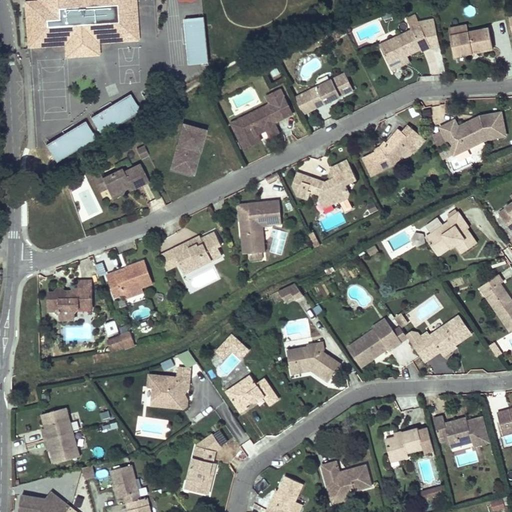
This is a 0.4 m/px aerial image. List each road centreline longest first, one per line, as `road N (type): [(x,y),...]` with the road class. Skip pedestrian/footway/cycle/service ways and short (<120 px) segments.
road 1 (residential): [(13,259),(45,260),(164,216),(410,94),(511,84)]
road 2 (residential): [(511,381),(359,394),(245,474),(234,511)]
road 3 (residential): [(13,259),(8,10),(0,1)]
